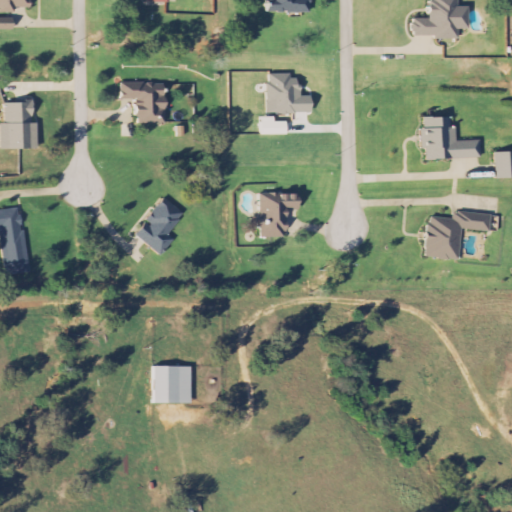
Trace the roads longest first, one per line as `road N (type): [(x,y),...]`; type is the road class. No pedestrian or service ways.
road 1 (residential): [(345,0),(345,228)]
road 2 (residential): [(79,0),(82,183)]
